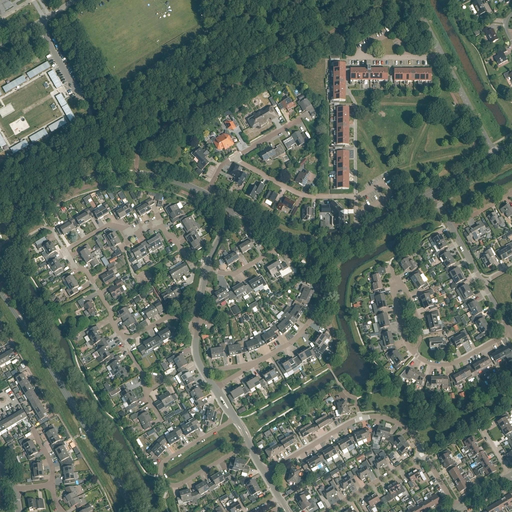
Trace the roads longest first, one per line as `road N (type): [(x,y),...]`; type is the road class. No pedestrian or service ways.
road 1 (residential): [(355,197),(348,57),(443,58)]
road 2 (secondary): [(133,511),(30,331)]
road 3 (tertiary): [(11,218),(66,187),(119,173),(173,181),(204,196)]
road 4 (residential): [(249,444),(176,487),(163,482),(164,461),(237,420)]
road 5 (unclassified): [(93,126),(144,69),(196,41),(233,5)]
road 6 (residential): [(194,270),(158,221),(133,233),(104,227),(64,251)]
road 7 (tertiary): [(231,211),(309,242),(357,232)]
road 8 (residential): [(355,197),(304,196),(235,157)]
